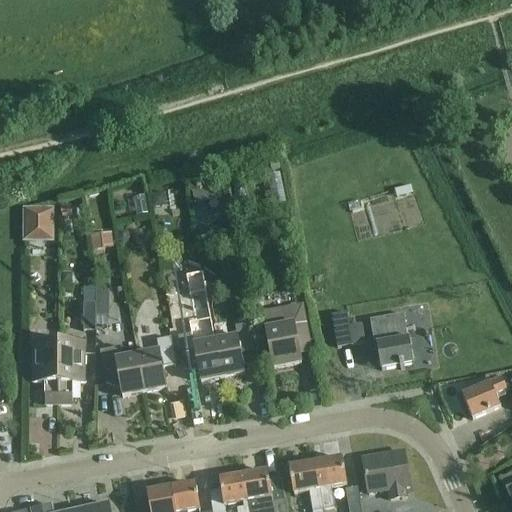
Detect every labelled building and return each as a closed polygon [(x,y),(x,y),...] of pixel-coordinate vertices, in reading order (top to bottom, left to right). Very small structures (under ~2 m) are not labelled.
[(28,0),(40,35),(151,0),(28,0)] [(299,165),(288,168),(295,197),(306,195),(299,165)] [(51,241),(51,213),(27,213),(27,241),(51,241)] [(114,247),(130,246),(130,226),(113,226),(114,247)] [(140,311),(128,311),(129,285),(117,285),(115,332),(139,332),(140,311)] [(84,305),(83,333),(95,333),(96,305),(84,305)] [(266,332),(273,371),(301,366),(298,349),(310,346),(304,316),(303,312),(291,314),(290,306),(289,306),(289,305),(276,308),(267,310),(263,315),(267,332),(266,332)] [(351,308),(357,340),(370,338),(364,306),(351,308)] [(348,315),(332,317),(337,350),(353,347),(348,315)] [(408,341),(406,332),(403,315),(370,321),(374,346),(377,346),(382,373),(400,369),(401,372),(405,371),(404,369),(414,367),(409,340),(408,341)] [(254,353),(249,326),(235,328),(237,340),(216,344),(223,381),(245,377),(241,355),(254,353)] [(200,385),(223,381),(216,344),(203,346),(201,335),(178,339),(184,372),(197,370),(200,385)] [(176,368),(171,340),(157,343),(159,355),(138,359),(145,395),(167,391),(163,370),(176,368)] [(59,408),(59,345),(33,345),(33,385),(45,385),(45,408),(59,408)] [(59,345),(59,408),(73,408),(73,385),(85,385),(85,345),(59,345)] [(125,361),(123,349),(100,353),(106,387),(119,384),(122,400),(145,395),(138,359),(125,361)] [(490,386),(462,398),(473,422),(501,410),(495,398),(510,392),(505,381),(491,387),(490,386)] [(403,454),(363,461),(369,496),(389,493),(390,502),(406,500),(405,491),(409,490),(403,454)] [(324,511),(325,511),(335,510),(331,490),(347,488),(343,461),(316,465),(324,511)] [(324,511),(316,465),(289,470),(294,497),(310,494),(312,511),(324,511)] [(268,474),(244,478),(249,511),(286,511),(285,502),(281,481),(269,483),(268,474)] [(511,475),(500,481),(502,485),(501,485),(507,499),(510,497),(511,500),(511,475)] [(249,511),(244,478),(219,482),(221,492),(210,494),(212,511),(225,511),(225,508),(243,504),(244,510),(237,511),(249,511)] [(196,486),(172,491),(175,511),(200,511),(196,486)] [(361,511),(358,489),(346,492),(349,511),(361,511)] [(175,511),(172,491),(147,495),(150,511),(175,511)]
